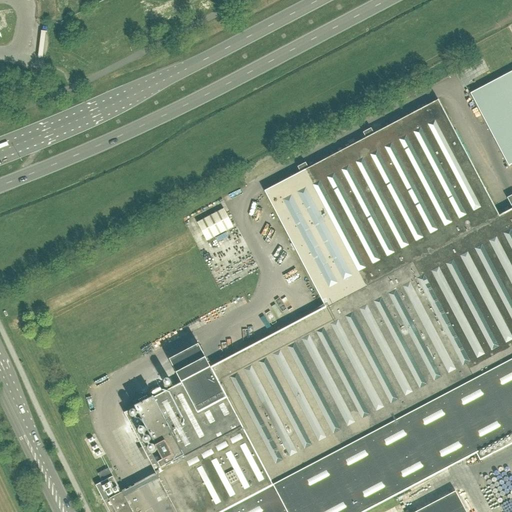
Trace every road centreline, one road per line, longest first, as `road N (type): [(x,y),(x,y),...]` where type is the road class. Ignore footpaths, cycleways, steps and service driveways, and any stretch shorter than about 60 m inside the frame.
road 1 (unknown): [(144,511),(95,430),(91,398),(246,312),(256,299),(257,267),(236,227),(239,201),(250,190),(434,92),(449,93),(499,186),(511,188)]
road 2 (primary): [(0,185),(138,128),(388,0)]
road 3 (primary): [(320,0),(0,152)]
